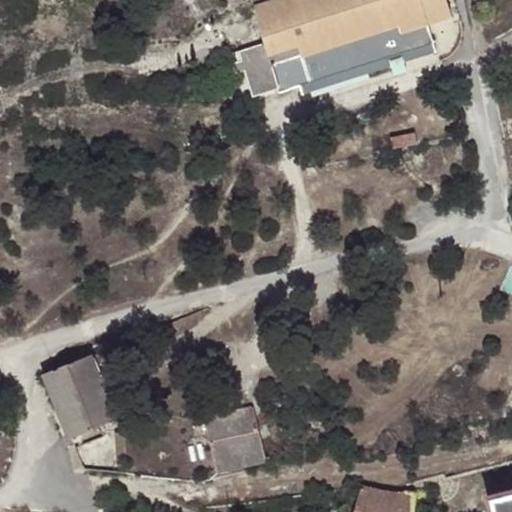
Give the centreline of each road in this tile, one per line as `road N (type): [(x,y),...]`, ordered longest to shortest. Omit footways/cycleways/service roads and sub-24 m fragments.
road 1 (unknown): [(327,272),(288,141),(290,121),(310,107),(484,59),(511,232)]
road 2 (unknown): [(61,475),(34,415),(35,386),(53,353),(150,315),(327,272)]
road 3 (unknown): [(327,272),(511,254)]
